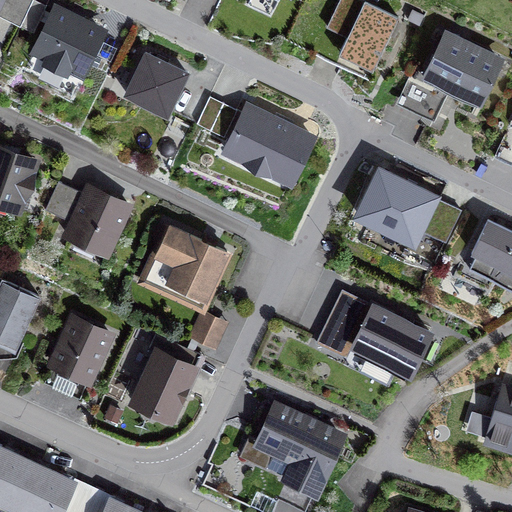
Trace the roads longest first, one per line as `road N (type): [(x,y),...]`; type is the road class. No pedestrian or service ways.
road 1 (residential): [(0,400),(127,455),(154,461),(178,453),(206,431),(272,288),(295,258)]
road 2 (residential): [(295,258),(0,114)]
road 3 (residential): [(357,132),(325,99),(117,0)]
road 4 (residential): [(511,500),(393,460),(388,444),(409,404)]
road 5 (residential): [(357,132),(511,203)]
road 6 (residential): [(295,258),(357,132)]
road 7 (track): [(409,404),(428,382),(511,326)]
